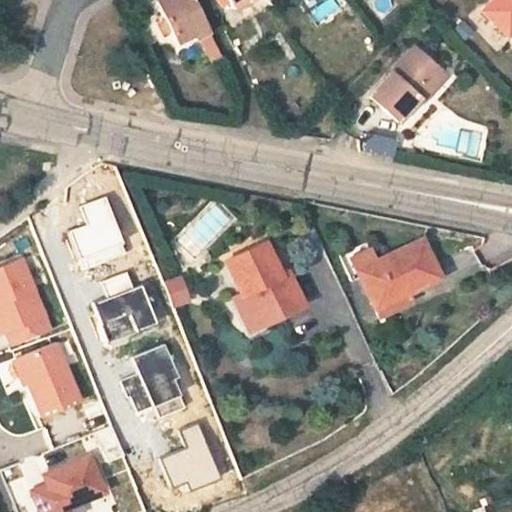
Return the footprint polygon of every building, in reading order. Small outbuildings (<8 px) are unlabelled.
[(164,25),(171,38),(178,53),(193,46),(194,49),(211,40),(190,0),(161,0),(153,4),(164,25)] [(216,0),(223,9),(230,4),(227,0),(216,0)] [(270,0),(227,0),(230,4),(239,16),(256,5),(259,8),(270,0)] [(511,0),(495,18),(511,35),(511,0)] [(162,42),(171,38),(164,25),(154,29),(162,42)] [(429,100),(451,74),(426,51),(381,101),(407,125),(429,100)] [(460,82),(451,74),(429,100),(437,106),(460,82)] [(393,157),(397,139),(366,132),(362,150),(393,157)] [(409,296),(441,279),(421,240),(384,259),(361,271),(381,316),(411,300),(409,296)] [(227,263),(242,296),(252,291),(265,321),(299,305),(286,277),(278,280),(263,246),(227,263)] [(464,271),(478,265),(471,248),(457,254),(464,271)] [(361,271),(384,259),(379,249),(356,261),(361,271)] [(0,262),(0,341),(3,348),(52,329),(23,254),(0,262)] [(168,294),(184,288),(176,267),(160,273),(168,294)] [(142,283),(90,300),(104,340),(156,323),(142,283)] [(252,291),(242,296),(255,325),(265,321),(252,291)] [(348,339),(354,362),(367,359),(361,336),(348,339)] [(61,341),(13,355),(32,417),(80,403),(61,341)] [(200,420),(179,427),(186,446),(157,456),(170,493),(219,476),(200,420)] [(96,430),(102,447),(117,442),(111,425),(96,430)]
